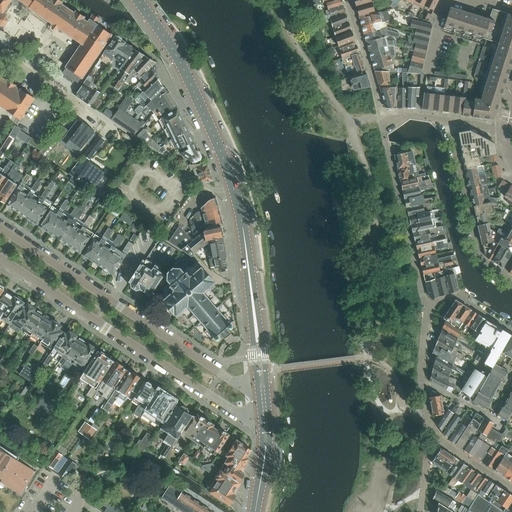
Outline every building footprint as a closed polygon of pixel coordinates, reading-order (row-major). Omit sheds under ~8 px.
[(80,43),(78,46),(75,43),(61,63),(66,66),(65,67),(66,68),(62,73),(77,83),(81,78),(82,78),(111,35),(96,24),(100,19),(93,15),(87,22),(83,19),(84,17),(76,11),(74,13),(61,4),(62,2),(59,0),(0,0),(0,25),(5,26),(8,21),(6,16),(6,14),(3,12),(10,2),(12,3),(18,2),(18,0),(29,7),(29,8),(52,24),(51,26),(52,26),(50,28),(55,32),(57,30),(59,28),(80,43)] [(328,11),(325,12),(327,16),(334,14),(335,13),(344,10),(341,0),(331,0),(326,2),(328,10),(328,11)] [(426,0),(415,0),(413,4),(422,8),(424,6),(426,0)] [(438,0),(426,0),(424,6),(433,11),(438,0)] [(371,2),(356,7),(359,17),(374,12),(371,2)] [(462,114),(462,116),(490,119),(489,119),(493,120),(495,116),(494,116),(511,60),(511,15),(492,9),(488,22),(487,22),(486,24),(448,12),(444,26),(498,43),(480,100),(465,98),(464,98),(462,114)] [(336,17),(331,19),(335,37),(351,31),(348,21),(345,14),(344,10),(335,13),(336,17)] [(374,12),(359,17),(362,28),(385,22),(390,20),(387,11),(382,12),(374,12)] [(432,25),(411,20),(409,28),(416,30),(430,33),(432,25)] [(385,22),(362,28),(364,35),(386,28),(385,26),(385,23),(385,22)] [(364,35),(366,43),(384,38),(388,37),(394,39),(396,35),(387,32),(386,28),(364,35)] [(428,38),(430,33),(416,30),(414,35),(428,38)] [(335,37),(334,37),(338,48),(355,41),(354,40),(351,31),(335,37)] [(428,38),(414,35),(412,43),(426,47),(428,38)] [(115,57),(125,43),(115,37),(101,58),(110,64),(115,57)] [(385,42),(384,38),(366,43),(369,51),(386,46),(393,45),(394,48),(396,48),(395,42),(385,42)] [(355,41),(338,48),(342,59),(358,53),(359,53),(358,51),(355,42),(355,41)] [(123,64),(134,49),(125,43),(115,57),(120,60),(116,66),(120,69),(123,64)] [(426,47),(412,43),(411,51),(414,52),(424,54),(426,47)] [(386,46),(369,51),(371,60),(389,55),(388,51),(395,51),(394,48),(393,45),(386,46)] [(122,80),(125,82),(134,69),(145,56),(134,49),(123,64),(129,68),(122,80)] [(422,65),(425,55),(424,54),(414,52),(411,63),(422,65)] [(342,61),(341,62),(342,64),(344,64),(345,68),(347,73),(352,71),(354,77),(366,73),(365,71),(359,53),(358,53),(342,59),(342,60),(342,59),(342,61)] [(371,60),(374,69),(393,71),(393,67),(389,55),(371,60)] [(125,82),(128,84),(137,72),(141,77),(142,76),(149,69),(155,63),(145,56),(134,69),(125,82)] [(422,65),(411,63),(409,73),(420,74),(420,73),(422,65)] [(0,105),(6,110),(19,119),(34,98),(21,89),(20,90),(15,87),(16,86),(7,80),(6,81),(3,79),(5,76),(1,73),(3,69),(0,66),(0,105)] [(152,71),(149,69),(142,76),(144,79),(141,82),(146,88),(157,77),(158,77),(152,71)] [(389,72),(375,71),(379,86),(382,95),(385,107),(388,108),(397,108),(397,83),(395,83),(395,85),(390,85),(389,72)] [(354,77),(349,78),(351,86),(352,86),(353,91),(360,89),(366,87),(369,87),(370,87),(367,76),(366,73),(354,77)] [(159,79),(157,77),(146,88),(140,94),(148,101),(150,98),(152,100),(164,88),(161,85),(161,84),(161,82),(159,79)] [(410,77),(406,77),(406,83),(406,108),(415,108),(416,96),(418,97),(419,88),(410,88),(410,77)] [(74,96),(84,102),(91,92),(93,89),(89,86),(92,83),(86,79),(81,86),(74,96)] [(406,108),(406,83),(402,83),(402,88),(398,88),(399,83),(397,83),(397,108),(406,108)] [(166,92),(164,88),(152,100),(153,101),(157,107),(172,98),(168,91),(166,92)] [(84,102),(87,104),(91,106),(100,93),(95,90),(93,93),(91,92),(84,102)] [(434,92),(424,91),(422,109),(432,110),(434,92)] [(432,110),(442,111),(444,93),(434,92),(432,110)] [(444,93),(442,111),(452,112),(454,95),(444,93)] [(465,96),(454,95),(452,112),(462,114),(464,98),(465,98),(465,96)] [(177,106),(172,98),(157,107),(152,110),(155,112),(159,110),(162,115),(177,106)] [(110,105),(103,114),(110,118),(117,109),(110,105)] [(161,119),(159,120),(164,130),(183,121),(180,115),(179,115),(177,109),(176,110),(161,119)] [(117,112),(111,120),(127,131),(133,122),(117,112)] [(81,124),(76,120),(65,134),(70,138),(67,142),(79,151),(85,143),(87,145),(95,135),(93,133),(94,131),(91,129),(82,122),(81,124)] [(164,130),(169,140),(189,132),(183,121),(164,130)] [(44,146),(40,151),(38,154),(45,160),(61,140),(67,131),(62,126),(44,146)] [(20,131),(20,130),(14,127),(9,135),(10,136),(15,139),(16,137),(20,131)] [(143,130),(137,137),(140,140),(146,134),(147,132),(145,130),(144,129),(143,130)] [(478,157),(486,156),(496,154),(494,143),(470,130),(458,132),(463,160),(478,157)] [(27,144),(28,143),(31,137),(20,131),(16,137),(27,144)] [(189,132),(169,140),(171,144),(175,143),(178,149),(187,146),(194,143),(189,132)] [(153,140),(146,134),(140,140),(148,145),(153,140)] [(98,135),(83,155),(89,160),(97,150),(105,140),(98,135)] [(13,143),(15,139),(10,136),(0,150),(0,157),(2,159),(13,143)] [(31,137),(28,143),(32,146),(36,141),(31,137)] [(187,146),(189,149),(181,153),(191,161),(195,159),(196,161),(200,159),(201,157),(194,143),(187,146)] [(394,155),(397,170),(407,168),(408,174),(416,172),(415,165),(412,151),(406,153),(406,152),(403,153),(401,152),(398,153),(397,155),(394,155)] [(496,154),(486,156),(487,163),(497,161),(496,154)] [(463,160),(465,169),(480,166),(478,157),(463,160)] [(0,167),(0,185),(8,173),(9,173),(13,167),(15,164),(11,161),(7,166),(6,165),(3,170),(0,167)] [(15,163),(13,167),(9,173),(8,173),(0,185),(0,201),(2,202),(4,202),(5,203),(23,175),(17,171),(20,166),(15,163)] [(90,184),(95,187),(105,173),(104,172),(104,173),(91,164),(82,177),(79,175),(76,180),(88,187),(90,184)] [(195,177),(206,184),(213,181),(207,164),(204,165),(203,164),(188,165),(190,171),(192,170),(195,177)] [(465,169),(467,179),(485,175),(483,165),(480,166),(465,169)] [(491,167),(494,179),(501,177),(498,165),(491,167)] [(419,175),(418,171),(416,172),(408,174),(407,168),(397,170),(400,182),(429,175),(428,173),(419,175)] [(17,211),(30,192),(31,190),(31,189),(24,185),(30,177),(26,175),(7,204),(11,207),(12,209),(15,211),(17,211)] [(467,179),(469,188),(480,186),(487,184),(485,175),(467,179)] [(422,182),(421,177),(400,182),(402,191),(432,184),(431,180),(422,182)] [(31,190),(35,193),(40,184),(36,182),(31,189),(31,190)] [(432,184),(402,191),(404,199),(420,195),(419,191),(433,188),(432,184)] [(469,188),(471,197),(489,193),(488,189),(481,190),(480,186),(469,188)] [(40,199),(27,218),(28,218),(31,220),(32,220),(32,222),(35,224),(37,224),(38,224),(50,206),(44,202),(51,191),(46,188),(40,199)] [(27,217),(27,218),(40,199),(30,192),(17,211),(21,213),(21,214),(22,215),(25,218),(27,217)] [(471,197),(473,206),(491,202),(490,199),(483,200),(483,198),(489,197),(489,193),(471,197)] [(404,199),(406,208),(426,203),(426,205),(430,204),(435,203),(434,197),(421,200),(420,195),(404,199)] [(190,218),(188,221),(191,227),(195,224),(196,222),(197,223),(198,221),(197,220),(202,214),(219,209),(216,198),(209,200),(200,208),(201,211),(196,213),(192,216),(196,220),(194,222),(190,218)] [(62,213),(69,203),(65,200),(58,211),(52,207),(39,227),(49,233),(62,213)] [(491,202),(473,206),(476,216),(496,212),(496,211),(493,212),(492,207),(498,206),(497,204),(495,203),(494,203),(493,202),(491,202)] [(426,203),(406,208),(408,216),(424,212),(423,209),(431,207),(430,204),(426,205),(426,203)] [(72,220),(79,210),(75,207),(68,218),(62,213),(49,233),(59,240),(72,220)] [(195,224),(191,227),(192,230),(203,219),(204,222),(205,222),(221,216),(219,209),(202,214),(197,220),(198,221),(197,223),(196,222),(195,224)] [(72,220),(59,240),(70,247),(83,227),(84,224),(78,220),(83,212),(79,210),(72,220)] [(408,216),(410,225),(438,218),(436,210),(408,216)] [(476,216),(478,225),(487,223),(489,223),(487,218),(495,216),(496,212),(476,216)] [(84,224),(70,247),(80,253),(93,234),(87,229),(93,219),(89,216),(84,224)] [(205,224),(193,235),(195,238),(205,231),(205,229),(220,226),(223,225),(221,216),(205,222),(204,222),(205,224)] [(440,221),(439,218),(438,218),(410,225),(412,233),(434,228),(433,224),(435,224),(435,223),(440,221)] [(478,225),(482,245),(492,243),(489,229),(487,223),(478,225)] [(179,226),(168,242),(191,257),(194,254),(206,245),(210,242),(214,239),(222,237),(220,226),(205,229),(205,231),(195,238),(193,240),(179,226)] [(412,233),(415,242),(431,238),(430,234),(438,232),(437,227),(434,228),(412,233)] [(496,234),(497,234),(496,235),(504,240),(505,239),(511,243),(511,227),(507,233),(499,229),(496,234)] [(92,260),(93,260),(105,241),(112,231),(107,228),(100,238),(95,235),(82,254),(83,254),(83,256),(87,258),(89,258),(92,260)] [(482,245),(485,257),(502,269),(511,250),(511,245),(504,240),(496,235),(497,234),(496,234),(489,229),(492,243),(482,245)] [(210,242),(206,245),(210,267),(215,266),(215,268),(227,266),(225,257),(226,257),(222,237),(214,239),(210,242)] [(107,239),(105,241),(93,260),(93,261),(94,262),(97,265),(99,264),(99,265),(103,267),(115,248),(120,241),(116,238),(113,243),(107,239)] [(431,238),(415,242),(417,250),(447,243),(446,239),(432,242),(431,238)] [(115,248),(103,267),(104,269),(107,271),(109,271),(109,272),(113,274),(114,274),(133,245),(129,242),(122,253),(115,248)] [(417,250),(419,259),(435,255),(435,250),(448,247),(447,243),(417,250)] [(436,254),(435,255),(419,259),(421,266),(453,259),(452,255),(437,259),(436,254)] [(433,272),(443,270),(446,269),(445,266),(453,264),(455,263),(453,258),(453,259),(421,266),(423,275),(433,272)] [(146,259),(130,283),(131,287),(136,290),(140,290),(150,296),(157,284),(165,271),(159,267),(146,259)] [(165,271),(157,284),(163,288),(163,291),(162,291),(162,292),(163,292),(166,295),(163,299),(161,299),(161,300),(162,301),(163,302),(172,314),(173,313),(174,314),(174,316),(176,316),(176,315),(177,315),(179,318),(179,319),(181,319),(185,316),(187,317),(186,318),(187,319),(188,319),(193,325),(193,326),(194,327),(195,327),(200,333),(199,333),(201,335),(201,334),(204,337),(203,338),(204,338),(205,338),(210,339),(211,339),(212,338),(211,338),(213,337),(215,339),(217,339),(219,338),(218,336),(219,336),(219,335),(220,334),(224,339),(225,340),(231,334),(230,333),(231,333),(226,328),(227,327),(228,327),(230,327),(232,326),(232,324),(230,322),(231,320),(233,320),(233,319),(232,313),(232,312),(230,312),(228,309),(229,308),(228,307),(227,308),(221,301),(222,301),(221,300),(222,299),(222,300),(225,298),(224,297),(225,297),(225,296),(226,296),(225,295),(224,295),(222,294),(223,293),(223,292),(222,293),(220,290),(221,290),(220,289),(219,290),(216,286),(215,286),(212,283),(213,282),(214,282),(214,281),(213,281),(211,279),(212,279),(198,261),(192,266),(188,266),(185,269),(184,273),(180,268),(172,267),(168,265),(164,268),(161,266),(159,267),(165,271)] [(452,268),(446,269),(443,270),(448,293),(458,291),(457,285),(456,280),(456,279),(456,276),(454,275),(452,268)] [(443,270),(433,272),(439,296),(448,293),(443,270)] [(429,296),(432,298),(439,296),(433,272),(423,275),(429,296)] [(10,323),(11,323),(23,304),(24,302),(23,301),(22,300),(18,297),(16,296),(15,296),(13,298),(5,292),(0,299),(0,319),(9,325),(10,323)] [(445,320),(451,324),(463,305),(455,300),(444,317),(442,315),(441,317),(445,320)] [(10,323),(21,330),(33,311),(34,309),(33,308),(33,307),(30,305),(28,305),(27,304),(26,306),(23,304),(11,323),(10,323)] [(451,324),(459,329),(471,310),(463,305),(451,324)] [(461,330),(466,334),(478,315),(471,310),(459,329),(461,330)] [(21,330),(30,336),(44,315),(43,315),(43,313),(39,311),(38,311),(37,311),(35,313),(33,311),(21,330)] [(30,336),(40,343),(54,322),(53,321),(52,323),(49,322),(50,319),(49,317),(45,315),(44,315),(30,336)] [(478,315),(466,334),(470,337),(474,330),(478,332),(479,330),(485,320),(478,315)] [(461,330),(459,329),(451,324),(445,320),(445,322),(443,321),(442,324),(443,326),(442,328),(469,345),(471,342),(466,338),(463,335),(459,334),(461,330)] [(478,332),(474,339),(484,346),(487,348),(488,347),(487,347),(489,344),(492,346),(490,350),(491,350),(484,362),(492,366),(510,335),(497,327),(496,330),(493,328),(494,325),(485,320),(479,330),(478,332)] [(54,322),(40,343),(50,349),(62,331),(59,329),(60,326),(60,325),(59,324),(55,322),(54,322)] [(469,345),(442,328),(441,331),(439,331),(438,334),(439,336),(438,337),(454,346),(455,342),(472,351),(474,348),(469,345)] [(58,362),(59,363),(75,338),(76,336),(75,335),(74,333),(72,332),(70,332),(68,331),(67,334),(64,332),(42,365),(45,367),(52,357),(53,358),(56,353),(61,357),(58,362)] [(511,336),(510,335),(492,366),(486,377),(473,398),(472,401),(485,409),(491,399),(501,380),(507,371),(502,368),(508,356),(511,358),(511,356),(511,336)] [(452,350),(454,346),(438,337),(436,338),(435,341),(436,342),(435,345),(456,357),(461,360),(463,357),(462,356),(457,353),(458,353),(452,350)] [(72,364),(85,345),(86,343),(85,342),(84,340),(82,339),(80,339),(79,338),(77,340),(75,338),(59,363),(62,365),(64,361),(70,365),(71,363),(72,364)] [(85,345),(72,364),(82,370),(96,349),(95,348),(94,347),(92,345),(90,345),(89,345),(88,347),(85,345)] [(456,357),(435,345),(434,348),(432,348),(432,350),(432,352),(432,353),(436,355),(452,365),(453,363),(448,361),(449,358),(455,361),(456,357)] [(113,361),(105,357),(104,353),(101,351),(98,352),(97,351),(83,373),(80,372),(77,377),(89,384),(88,386),(91,387),(83,400),(88,403),(96,391),(94,390),(113,361)] [(452,365),(436,355),(435,358),(434,358),(433,361),(434,363),(433,365),(434,365),(450,373),(450,374),(451,369),(468,379),(470,375),(464,372),(452,365)] [(102,396),(107,399),(109,397),(125,370),(122,368),(123,366),(115,361),(102,381),(97,389),(104,393),(103,393),(102,396)] [(449,378),(450,373),(434,365),(433,365),(432,366),(431,368),(432,370),(431,373),(454,383),(462,389),(464,386),(456,382),(456,380),(453,379),(449,378)] [(466,368),(464,372),(470,375),(475,368),(472,366),(472,367),(471,369),(471,371),(466,368)] [(3,367),(0,371),(7,375),(10,371),(3,367)] [(68,378),(73,370),(69,368),(64,376),(68,378)] [(33,376),(23,369),(19,374),(29,381),(33,376)] [(474,369),(462,389),(461,390),(473,398),(486,377),(474,369)] [(127,371),(108,400),(103,409),(107,412),(108,412),(114,402),(121,406),(126,397),(131,400),(136,394),(144,383),(139,379),(140,377),(132,372),(131,373),(127,371)] [(454,383),(431,373),(431,375),(429,376),(429,378),(430,380),(430,381),(446,390),(448,386),(453,388),(453,389),(460,392),(461,390),(462,389),(454,383)] [(134,411),(141,416),(159,390),(158,389),(156,391),(151,387),(150,384),(148,382),(145,383),(144,383),(136,394),(131,401),(140,406),(138,407),(137,407),(134,411)] [(22,384),(17,391),(23,396),(28,388),(22,384)] [(55,395),(42,387),(40,391),(42,392),(39,396),(47,401),(46,401),(48,402),(50,398),(52,399),(55,395)] [(503,406),(497,415),(507,421),(511,415),(511,412),(511,389),(503,406)] [(175,400),(159,390),(141,416),(149,421),(158,426),(175,400)] [(444,412),(441,395),(433,391),(429,391),(429,398),(433,416),(442,414),(444,412)] [(447,408),(444,412),(442,414),(436,424),(441,431),(458,407),(455,405),(451,411),(447,408)] [(165,446),(160,454),(164,457),(165,456),(172,445),(181,433),(192,416),(187,413),(188,412),(187,408),(182,406),(180,406),(178,408),(175,406),(158,431),(166,436),(164,440),(169,443),(166,447),(165,446)] [(457,415),(462,409),(458,407),(441,431),(447,439),(459,422),(461,418),(457,415)] [(447,439),(455,444),(474,416),(471,413),(463,425),(459,422),(447,439)] [(474,416),(455,444),(464,450),(476,430),(482,420),(482,419),(483,418),(476,413),(474,416)] [(196,418),(192,416),(181,433),(192,440),(206,420),(198,415),(196,418)] [(484,418),(482,420),(476,430),(485,435),(492,423),(484,418)] [(213,425),(206,420),(192,440),(203,448),(216,429),(212,427),(213,425)] [(91,426),(86,423),(80,431),(85,435),(91,426)] [(90,438),(96,430),(91,426),(85,435),(90,438)] [(494,441),(499,432),(497,431),(497,430),(491,427),(485,435),(476,430),(464,450),(481,462),(494,441)] [(503,433),(502,434),(511,440),(511,430),(506,427),(503,433)] [(228,435),(220,429),(219,431),(216,429),(203,448),(214,455),(228,435)] [(152,438),(146,434),(141,442),(143,444),(141,447),(145,449),(152,438)] [(224,449),(222,447),(219,451),(243,467),(248,459),(246,457),(251,450),(244,445),(236,440),(227,453),(223,451),(224,449)] [(481,462),(494,470),(507,450),(501,446),(494,441),(481,462)] [(0,481),(21,495),(36,472),(0,448),(0,481)] [(454,468),(458,460),(441,448),(436,455),(454,468)] [(510,461),(511,458),(511,452),(507,450),(494,470),(501,475),(510,461)] [(52,469),(62,455),(55,451),(46,464),(52,469)] [(220,469),(239,482),(244,474),(242,473),(245,468),(243,467),(219,451),(217,453),(226,459),(223,463),(224,463),(220,469)] [(183,453),(180,458),(185,462),(188,456),(183,453)] [(454,468),(436,455),(432,463),(449,475),(454,468)] [(68,459),(58,473),(58,474),(59,473),(66,478),(65,479),(66,479),(68,476),(78,466),(78,465),(77,466),(68,460),(69,459),(68,459)] [(467,466),(458,460),(454,468),(449,475),(453,477),(450,482),(455,484),(457,481),(458,480),(467,466)] [(511,462),(510,461),(501,475),(511,482),(511,462)] [(211,463),(202,465),(201,468),(210,474),(212,471),(214,472),(215,470),(218,472),(213,479),(214,479),(208,490),(228,504),(231,503),(234,498),(234,495),(232,494),(234,490),(236,491),(240,485),(238,484),(240,482),(239,482),(220,469),(211,463)] [(474,471),(467,466),(458,480),(457,481),(464,485),(474,471)] [(481,475),(474,471),(464,485),(471,490),(481,475)] [(488,480),(481,475),(471,490),(478,495),(488,480)] [(495,485),(488,480),(478,495),(476,498),(484,504),(487,501),(488,502),(491,498),(488,496),(495,485)] [(511,500),(511,495),(495,485),(488,496),(491,498),(507,509),(511,500)] [(209,511),(211,511),(182,491),(181,492),(180,494),(175,490),(168,501),(184,511),(209,511)] [(461,511),(465,507),(436,491),(432,500),(438,503),(453,511),(461,511)] [(511,511),(507,509),(491,498),(488,502),(501,510),(503,511),(511,511)] [(503,511),(502,511),(501,510),(488,502),(487,501),(484,504),(479,511),(503,511)] [(453,511),(438,503),(436,511),(453,511)]
